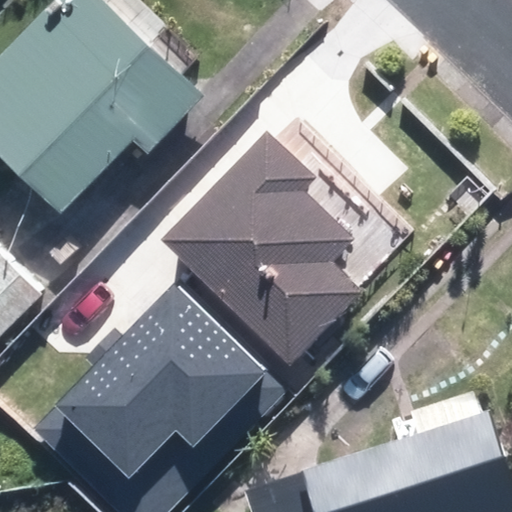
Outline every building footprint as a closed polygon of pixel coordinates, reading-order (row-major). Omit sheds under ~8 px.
[(102,0),(54,0),(0,57),(0,149),(64,210),(133,137),(148,151),(202,94),(102,0)] [(315,180),(266,132),(162,237),(290,363),(359,293),(328,263),(352,238),(304,191),(315,180)] [(0,348),(54,291),(0,239),(0,348)] [(173,288),(35,428),(120,511),(169,511),(284,397),(173,288)] [(264,511),(511,511),(511,433),(507,419),(497,421),(488,398),(427,419),(435,443),(323,482),(321,476),(259,499),(264,511)]
